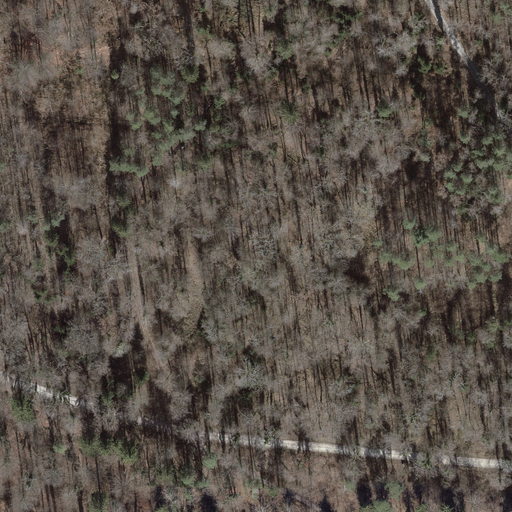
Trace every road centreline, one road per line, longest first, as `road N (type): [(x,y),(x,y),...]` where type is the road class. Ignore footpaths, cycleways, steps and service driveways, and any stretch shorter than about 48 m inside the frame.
road 1 (unclassified): [(511,466),(191,435),(0,375)]
road 2 (track): [(290,0),(175,127),(142,174),(126,222),(141,315),(191,435)]
road 3 (track): [(511,126),(436,0)]
